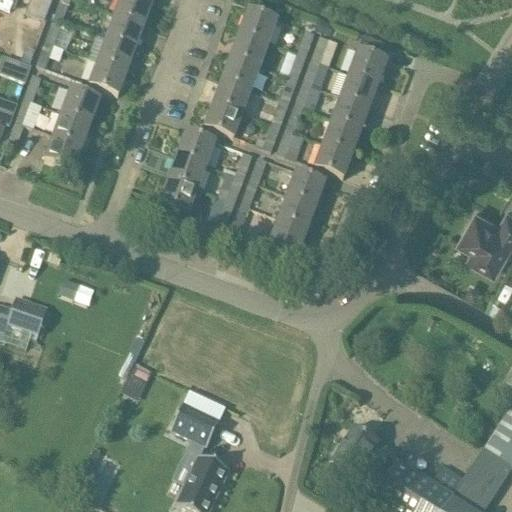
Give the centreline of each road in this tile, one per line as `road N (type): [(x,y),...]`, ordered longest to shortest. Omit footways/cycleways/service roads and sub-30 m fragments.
road 1 (residential): [(120,249),(222,7)]
road 2 (residential): [(323,327),(352,311),(379,278),(464,137)]
road 3 (residential): [(323,327),(120,249)]
road 4 (residential): [(293,511),(332,356),(323,327)]
road 5 (unknown): [(379,278),(511,338)]
road 6 (residential): [(120,249),(0,210)]
